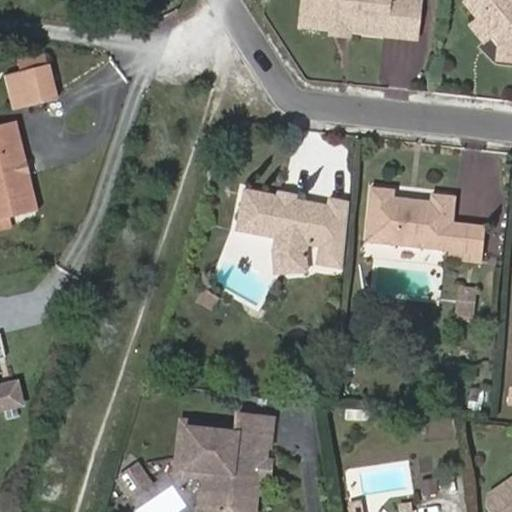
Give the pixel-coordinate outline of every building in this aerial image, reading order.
[(355,29),(421,36),(424,0),(306,0),(304,24),(333,27),(355,29)] [(511,0),(471,0),(470,2),(483,18),(497,36),(505,45),(503,58),(511,58),(511,0)] [(474,26),(489,43),(497,36),(483,18),(474,26)] [(332,34),(354,36),(355,29),(333,27),(332,34)] [(25,110),(53,102),(44,68),(15,76),(25,110)] [(9,114),(25,110),(15,76),(1,80),(9,114)] [(5,220),(36,212),(13,124),(0,127),(0,230),(6,229),(5,220)] [(325,263),(351,267),(357,200),(337,197),(336,204),(304,199),(302,198),(297,202),(288,200),(285,195),(284,195),(251,189),(244,230),(283,238),(281,250),(282,263),(315,261),(315,243),(328,246),(325,263)] [(304,193),(284,189),(284,195),(285,195),(288,200),(297,202),(302,198),(304,199),(304,193)] [(458,261),(491,264),(494,230),(462,227),(464,200),(442,197),(442,204),(402,200),(402,193),(381,191),(377,243),(458,252),(458,261)] [(282,274),(316,271),(315,261),(282,263),(282,274)] [(208,304),(222,311),(229,296),(217,289),(208,304)] [(470,315),(485,315),(487,294),(471,292),(470,315)] [(0,411),(32,407),(27,376),(4,379),(0,350),(0,411)] [(316,388),(330,389),(331,370),(317,369),(316,388)] [(274,452),(278,453),(280,422),(245,420),(244,431),(244,438),(195,433),(190,473),(211,476),(210,485),(208,511),(262,511),(264,498),(270,498),(271,485),(271,478),(265,478),(265,470),(273,471),(273,464),(274,452)] [(188,426),(182,483),(210,485),(211,476),(190,473),(195,433),(244,438),(244,431),(188,426)] [(271,485),(277,485),(279,464),(273,464),(273,471),(265,470),(265,478),(271,478),(271,485)] [(144,502),(160,487),(146,471),(129,486),(144,502)] [(511,511),(511,488),(501,496),(500,508),(502,511),(511,511)]
